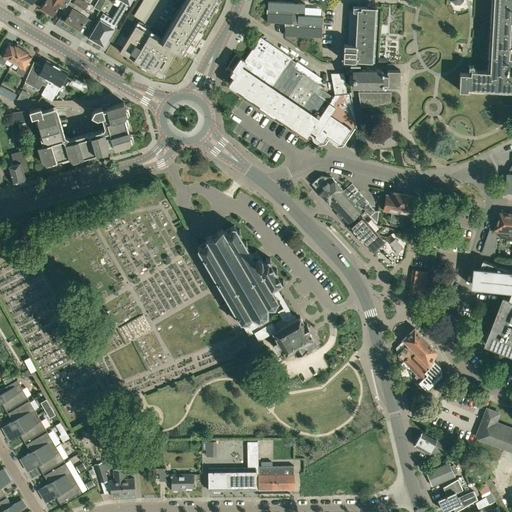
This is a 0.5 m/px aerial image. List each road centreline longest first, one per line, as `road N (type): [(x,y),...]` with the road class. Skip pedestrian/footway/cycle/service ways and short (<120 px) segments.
road 1 (tertiary): [(414,493),(362,295),(337,256),(268,186)]
road 2 (residential): [(117,509),(371,505),(414,493)]
road 3 (residential): [(511,396),(472,379),(446,346),(493,199)]
road 4 (residential): [(268,186),(312,160),(402,180),(477,171)]
road 5 (tertiary): [(128,86),(0,14)]
road 6 (tertiary): [(0,204),(134,165)]
